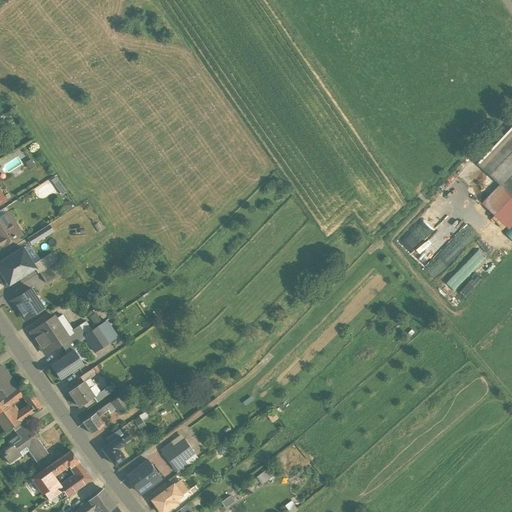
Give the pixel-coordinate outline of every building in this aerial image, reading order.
[(511,138),(483,169),(501,186),(511,174),(511,138)] [(511,174),(501,186),(503,188),(511,196),(511,174)] [(62,194),(66,191),(55,176),(51,179),(62,194)] [(0,216),(0,244),(1,245),(2,246),(21,234),(16,226),(13,228),(4,214),(0,216)] [(32,245),(52,232),(48,224),(28,238),(32,245)] [(22,248),(0,262),(0,271),(2,275),(0,276),(0,280),(4,287),(35,268),(33,265),(22,248)] [(491,269),(505,255),(498,248),(487,259),(489,261),(479,271),(485,276),(487,274),(484,272),(489,267),(491,269)] [(57,261),(51,253),(33,265),(35,268),(38,273),(40,272),(50,265),(57,261)] [(50,265),(40,272),(47,283),(57,276),(50,265)] [(31,288),(12,301),(25,320),(41,309),(34,298),(36,296),(31,288)] [(80,291),(70,298),(73,303),(83,296),(80,291)] [(90,327),(101,322),(96,312),(85,317),(90,327)] [(54,316),(30,332),(45,354),(56,347),(57,349),(62,345),(61,343),(69,338),(68,337),(54,316)] [(85,334),(84,335),(96,352),(117,337),(105,320),(85,334)] [(80,325),(72,330),(74,333),(68,337),(69,338),(61,343),(62,345),(65,348),(84,335),(85,334),(80,325)] [(73,350),(51,365),(60,379),(83,364),(73,350)] [(2,365),(0,366),(0,400),(5,397),(18,388),(2,365)] [(91,370),(80,378),(83,382),(84,382),(89,378),(90,379),(95,375),(91,370)] [(90,379),(89,378),(84,382),(89,389),(94,385),(90,379)] [(83,382),(69,392),(79,407),(94,397),(89,389),(84,382),(83,382)] [(18,388),(5,397),(10,404),(13,402),(24,394),(25,397),(32,392),(25,383),(18,388)] [(42,406),(32,392),(25,397),(31,404),(20,413),(17,408),(0,419),(0,422),(7,431),(35,410),(35,411),(42,406)] [(120,395),(111,402),(114,406),(120,415),(130,408),(120,395)] [(0,400),(0,419),(17,408),(13,402),(10,404),(5,397),(0,400)] [(111,402),(103,407),(107,412),(114,406),(111,402)] [(103,407),(95,413),(98,418),(107,412),(103,407)] [(95,413),(83,422),(91,434),(103,425),(98,418),(95,413)] [(24,419),(13,427),(18,435),(29,427),(24,419)] [(29,427),(18,435),(21,438),(4,450),(7,453),(4,455),(9,463),(29,449),(36,460),(47,453),(37,438),(40,435),(38,433),(39,432),(39,431),(39,430),(39,429),(38,428),(37,428),(36,428),(35,428),(32,431),(29,427)] [(118,430),(105,439),(109,444),(120,436),(120,437),(122,435),(118,430)] [(122,435),(120,437),(125,443),(131,439),(126,432),(122,435)] [(109,444),(103,449),(115,465),(124,458),(117,449),(125,443),(120,437),(120,436),(109,444)] [(174,447),(171,442),(160,450),(178,474),(188,466),(185,461),(195,453),(185,439),(174,447)] [(71,449),(46,466),(52,475),(53,475),(68,464),(71,468),(71,467),(76,474),(84,468),(83,468),(79,462),(71,449)] [(148,460),(127,476),(140,494),(161,478),(148,460)] [(46,466),(31,477),(42,493),(44,491),(49,498),(57,493),(63,490),(59,485),(60,485),(58,481),(53,475),(52,475),(46,466)] [(60,485),(59,485),(63,490),(67,496),(92,478),(84,468),(83,468),(84,468),(76,474),(60,485)] [(268,469),(258,477),(263,483),(273,475),(268,469)] [(165,483),(151,493),(155,499),(169,488),(165,483)] [(155,499),(153,500),(161,511),(165,511),(178,503),(176,500),(183,495),(175,484),(169,488),(155,499)] [(102,489),(82,507),(85,511),(97,511),(101,509),(104,511),(107,511),(112,509),(115,506),(102,489)] [(63,490),(57,493),(62,499),(67,496),(63,490)] [(230,497),(228,499),(224,502),(222,502),(227,509),(234,503),(235,503),(230,497)]
